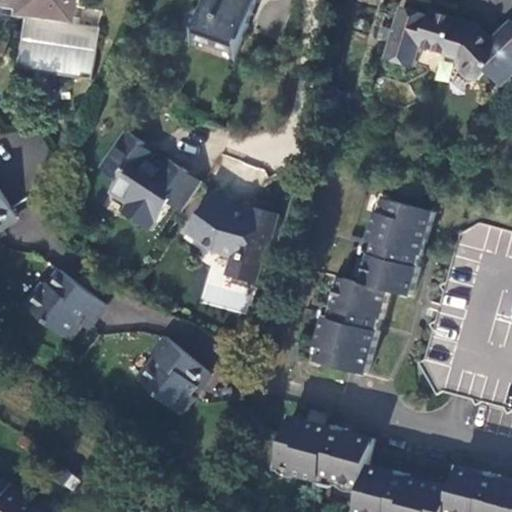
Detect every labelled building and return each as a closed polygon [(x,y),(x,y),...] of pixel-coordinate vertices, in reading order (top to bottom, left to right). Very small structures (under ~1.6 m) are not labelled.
[(27,12),(25,11),(26,2),(8,0),(0,0),(0,7),(13,9),(12,17),(26,19),(27,12)] [(93,80),(100,30),(76,26),(77,20),(65,18),(67,2),(74,3),(74,0),(8,0),(26,2),(25,11),(27,12),(26,19),(19,70),(93,80)] [(257,0),(206,0),(193,37),(239,52),(257,0)] [(433,19),(409,12),(407,18),(404,29),(399,27),(390,61),(418,69),(423,50),(459,61),(461,71),(469,80),(483,85),(493,75),(506,86),(511,81),(511,24),(494,40),(487,34),(482,38),(477,34),(458,28),(460,21),(439,16),(433,19)] [(172,199),(189,174),(168,160),(164,166),(141,151),(145,144),(127,132),(102,170),(119,181),(111,193),(130,205),(133,220),(150,231),(156,223),(158,224),(171,204),(174,201),(172,199)] [(171,204),(184,213),(203,183),(189,174),(172,199),(174,201),(171,204)] [(0,229),(17,219),(0,191),(0,229)] [(239,208),(217,192),(189,231),(217,252),(234,258),(230,275),(260,283),(270,246),(272,247),(281,217),(260,211),(260,212),(249,210),(248,214),(238,213),(239,208)] [(374,241),(381,243),(387,245),(384,258),(379,256),(376,255),(368,285),(347,279),(339,307),(342,308),(348,309),(345,322),(339,320),(331,318),(323,347),(326,349),(323,362),(370,376),(383,333),(380,332),(383,320),(386,320),(394,292),(415,298),(424,269),(420,269),(424,256),(428,256),(440,212),(389,199),(385,213),(382,212),(374,241)] [(387,245),(381,243),(379,256),(384,258),(387,245)] [(106,305),(61,272),(50,286),(43,287),(27,308),(72,342),(87,322),(91,317),(95,320),(106,305)] [(342,308),(339,320),(345,322),(348,309),(342,308)] [(156,353),(157,360),(140,380),(183,416),(197,399),(194,396),(211,374),(167,339),(156,353)] [(323,480),(326,472),(328,467),(339,470),(337,476),(336,477),(365,486),(357,511),(511,511),(511,484),(502,482),(502,484),(489,480),(489,478),(462,470),(455,492),(411,479),(410,480),(399,477),(399,475),(371,466),(378,439),(350,431),(349,433),(338,430),(339,427),(295,415),(282,463),(296,467),(295,471),(323,480)] [(328,467),(326,472),(337,476),(339,470),(328,467)] [(0,500),(10,485),(0,481),(0,500)] [(10,485),(0,500),(0,511),(36,511),(21,502),(25,496),(10,485)]
